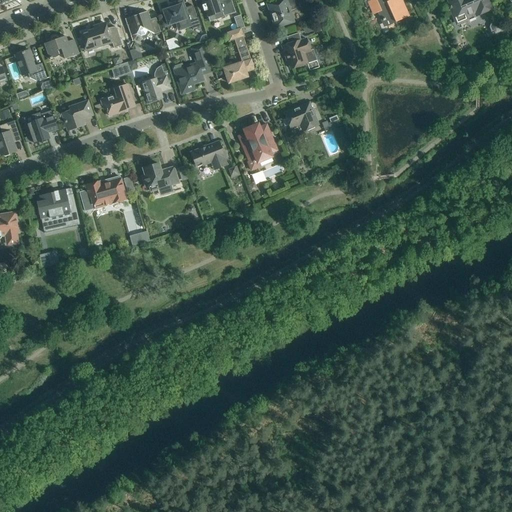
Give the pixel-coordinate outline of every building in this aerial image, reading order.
[(215,20),(224,17),(235,13),(230,0),(227,0),(223,2),(222,0),(201,0),(204,5),(202,5),(204,11),(206,11),(208,17),(214,15),(215,20)] [(281,0),(280,0),(271,4),(274,13),(271,14),(276,27),(293,22),(289,11),(297,9),(293,0),(281,0)] [(387,0),(371,0),(369,1),(368,0),(367,0),(374,14),(380,11),(383,18),(383,19),(383,21),(384,20),(386,25),(395,22),(399,21),(408,16),(401,0),(390,0),(388,1),(387,0)] [(457,23),(459,23),(466,21),(467,19),(466,17),(475,13),(476,16),(493,9),(489,0),(447,0),(450,6),(449,7),(455,21),(456,21),(457,23)] [(192,30),(193,30),(192,29),(200,26),(200,28),(201,27),(198,18),(197,18),(192,5),(185,8),(185,9),(181,7),(182,6),(180,2),(170,5),(171,8),(163,11),(168,25),(176,22),(179,30),(191,26),(192,30)] [(161,32),(159,27),(156,18),(150,20),(148,11),(125,19),(131,36),(136,34),(137,34),(141,36),(145,34),(147,30),(155,34),(161,32)] [(240,16),(234,18),(238,29),(244,27),(240,16)] [(487,32),(488,35),(499,31),(501,27),(499,23),(495,21),(491,23),(490,27),(491,31),(487,32)] [(122,46),(120,37),(117,28),(107,31),(105,23),(93,27),(95,30),(81,34),(86,51),(112,43),(114,48),(122,46)] [(240,29),(231,32),(227,33),(230,41),(234,39),(242,62),(232,66),(231,62),(223,65),(229,83),(247,77),(246,72),(254,69),(240,29)] [(289,44),(282,46),(285,54),(286,54),(291,69),(298,67),(299,67),(304,66),(305,64),(317,60),(313,50),(310,51),(306,39),(301,41),(299,33),(286,37),(289,44)] [(202,36),(199,43),(199,44),(208,41),(206,35),(202,36)] [(79,54),(77,49),(73,40),(67,42),(65,36),(58,39),(57,37),(55,36),(52,37),(51,39),(51,41),(44,44),(45,46),(50,60),(63,55),(65,59),(79,54)] [(47,79),(45,73),(42,63),(35,66),(29,50),(22,53),(15,56),(22,76),(28,74),(29,78),(36,81),(39,80),(39,81),(47,79)] [(183,63),(173,66),(174,71),(179,84),(182,94),(194,90),(192,84),(203,80),(201,75),(212,71),(209,62),(206,51),(194,55),(197,63),(184,68),(183,63)] [(113,59),(115,66),(121,63),(119,57),(113,59)] [(128,63),(131,70),(138,68),(135,60),(128,63)] [(127,62),(120,65),(114,67),(118,79),(131,75),(127,62)] [(171,89),(168,81),(171,80),(165,63),(161,65),(158,67),(155,69),(154,72),(153,76),(154,79),(141,83),(139,80),(134,81),(137,93),(143,91),(147,103),(163,98),(161,92),(171,89)] [(52,87),(50,82),(46,83),(45,81),(43,82),(39,87),(41,91),(52,87)] [(116,95),(101,100),(104,109),(107,108),(109,116),(127,110),(127,109),(135,106),(127,85),(114,89),(116,95)] [(62,114),(64,121),(68,131),(84,125),(82,119),(93,115),(88,101),(69,107),(70,111),(62,114)] [(318,125),(313,112),(309,103),(299,107),(300,108),(294,110),(294,109),(284,113),(294,137),(303,134),(302,131),(318,125)] [(0,111),(0,117),(1,120),(10,117),(8,109),(0,111)] [(49,138),(49,136),(48,133),(58,129),(53,116),(43,119),(43,118),(28,123),(28,126),(27,127),(30,135),(31,134),(34,143),(49,138)] [(20,136),(16,127),(14,121),(0,125),(0,128),(2,134),(0,134),(0,153),(1,156),(8,153),(9,154),(16,151),(12,139),(20,136)] [(322,124),(326,132),(331,130),(328,122),(322,124)] [(245,134),(239,136),(242,146),(249,162),(247,163),(250,169),(258,166),(256,160),(271,154),(270,153),(277,150),(271,136),(270,134),(266,125),(260,128),(259,126),(245,133),(245,134)] [(225,157),(222,151),(219,141),(205,147),(205,146),(200,148),(191,152),(196,167),(202,164),(203,166),(211,163),(214,170),(227,165),(224,157),(225,157)] [(179,183),(177,177),(174,167),(161,171),(159,164),(143,169),(145,176),(142,176),(146,187),(149,186),(151,192),(179,183)] [(229,170),(232,179),(241,175),(237,166),(229,170)] [(126,199),(123,189),(121,179),(106,183),(107,185),(101,186),(100,181),(85,185),(88,197),(91,197),(94,208),(126,199)] [(248,185),(251,193),(258,190),(255,183),(248,185)] [(38,208),(37,208),(38,215),(38,216),(40,215),(42,222),(43,228),(60,224),(65,223),(66,226),(80,223),(76,209),(73,194),(60,197),(59,192),(54,193),(40,196),(41,201),(37,202),(38,208)] [(18,221),(17,220),(15,213),(0,215),(0,238),(2,238),(1,237),(2,237),(2,236),(6,235),(7,245),(18,243),(16,233),(19,233),(17,225),(19,224),(19,222),(18,221)] [(148,232),(142,234),(144,243),(150,241),(148,232)] [(52,255),(40,258),(42,268),(54,265),(52,255)]
